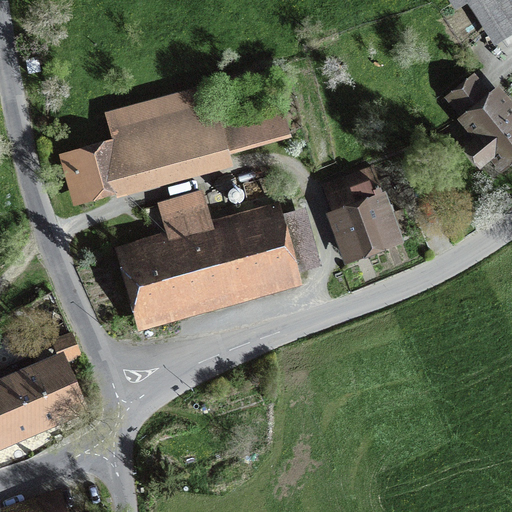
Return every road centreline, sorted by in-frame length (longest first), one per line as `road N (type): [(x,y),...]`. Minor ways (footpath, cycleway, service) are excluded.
road 1 (tertiary): [(511,223),(418,279),(176,364),(121,414)]
road 2 (unclassified): [(121,414),(52,248),(0,32)]
road 3 (tertiary): [(121,414),(56,466),(0,483)]
